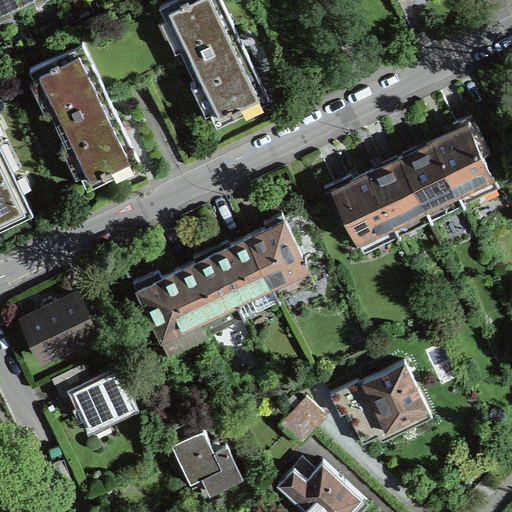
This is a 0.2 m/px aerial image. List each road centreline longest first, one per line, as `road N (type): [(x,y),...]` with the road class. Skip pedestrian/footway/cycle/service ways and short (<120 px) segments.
road 1 (residential): [(0,358),(73,511),(480,511),(511,479)]
road 2 (residential): [(511,29),(0,276)]
